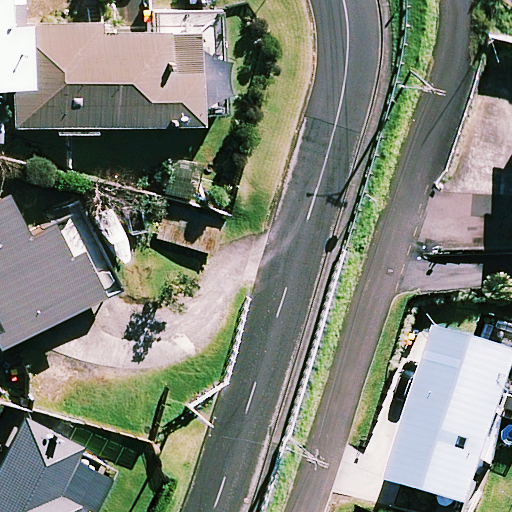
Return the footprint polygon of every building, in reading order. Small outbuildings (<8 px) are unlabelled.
[(0,0),(0,98),(11,99),(9,132),(48,134),(48,145),(90,146),(91,131),(197,135),(197,116),(219,117),(222,19),(157,16),(156,36),(14,31),(15,0),(0,0)] [(0,349),(112,294),(74,218),(22,244),(0,199),(0,349)] [(224,226),(177,211),(166,244),(213,260),(224,226)] [(511,321),(490,315),(480,348),(439,335),(382,511),(485,511),(510,433),(511,433),(511,321)] [(81,511),(106,468),(25,424),(0,469),(0,511),(81,511)]
